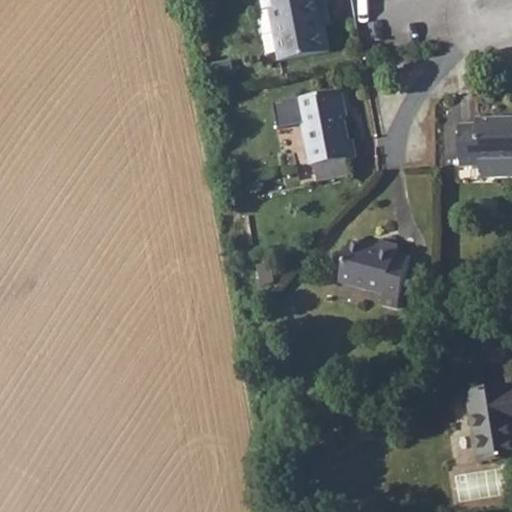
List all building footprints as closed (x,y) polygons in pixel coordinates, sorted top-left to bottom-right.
[(270,0),(278,51),(329,42),(325,15),(319,15),(317,0),(270,0)] [(354,141),(345,91),(276,103),(282,128),(307,121),(315,166),(363,157),(359,140),(354,141)] [(511,163),(511,105),(481,106),(481,111),(462,110),(463,152),(482,152),(490,164),(511,163)] [(382,235),(353,224),(338,269),(383,282),(380,289),(398,295),(415,247),(397,240),(398,234),(383,229),(382,235)] [(493,380),(491,375),(449,386),(466,454),(509,442),(497,397),(506,395),(502,378),(493,380)]
